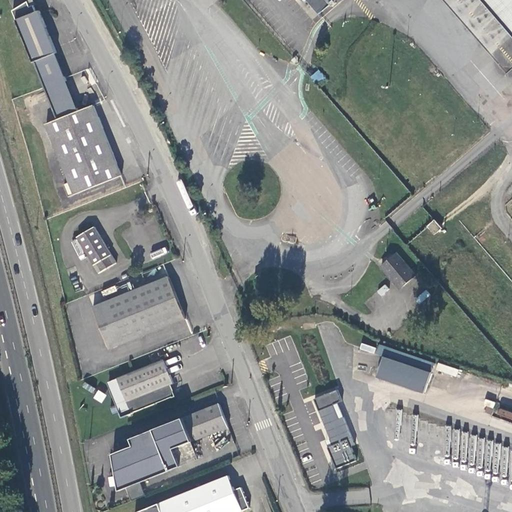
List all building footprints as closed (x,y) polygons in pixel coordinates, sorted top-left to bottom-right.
[(25,7),(27,10),(31,6),(32,5),(28,0),(23,4),(25,7)] [(335,0),(306,0),(319,14),(335,0)] [(511,0),(484,0),(511,31),(511,0)] [(38,12),(35,14),(31,6),(27,10),(25,7),(23,4),(11,13),(32,65),(33,65),(56,123),(77,114),(63,78),(67,76),(59,55),(55,56),(38,12)] [(314,82),(324,78),(320,70),(311,74),(314,82)] [(68,200),(121,180),(92,108),(77,114),(56,123),(45,127),(68,185),(63,187),(68,200)] [(442,228),(435,220),(428,227),(435,235),(442,228)] [(114,268),(93,232),(75,242),(97,278),(114,268)] [(414,278),(395,256),(380,269),(399,291),(414,278)] [(109,352),(183,323),(166,281),(92,310),(109,352)] [(289,343),(293,354),(310,350),(304,336),(289,343)] [(374,353),(375,347),(361,343),(359,349),(374,353)] [(433,363),(378,346),(375,355),(382,358),(376,379),(423,394),(433,363)] [(313,401),(314,401),(328,395),(310,350),(293,354),(313,401)] [(169,401),(174,399),(169,387),(171,386),(162,363),(107,386),(118,415),(116,415),(118,422),(169,400),(169,401)] [(102,403),(106,394),(97,390),(93,399),(102,403)] [(337,391),(328,395),(314,401),(319,413),(342,403),(337,391)] [(163,455),(192,444),(226,430),(217,407),(128,442),(130,449),(108,458),(122,492),(170,473),(163,455)] [(199,461),(192,444),(163,455),(170,473),(199,461)] [(243,511),(247,511),(239,490),(231,493),(225,479),(146,511),(243,511)]
